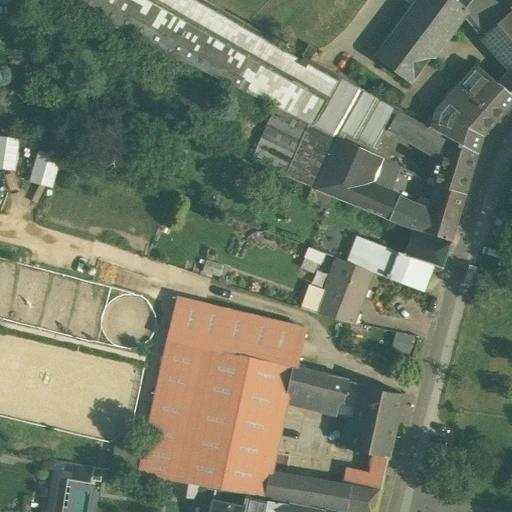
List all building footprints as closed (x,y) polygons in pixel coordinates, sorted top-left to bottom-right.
[(203,0),(58,0),(204,72),(235,88),(338,137),(338,131),(316,121),(339,77),(203,0)] [(419,0),(376,58),(412,84),(463,15),(468,9),(467,9),(454,0),(419,0)] [(454,0),(467,9),(473,0),(454,0)] [(500,0),(473,0),(467,9),(468,9),(463,15),(474,26),(502,1),(500,0)] [(502,1),(474,26),(483,36),(511,10),(507,6),(502,1)] [(511,10),(483,36),(511,68),(511,10)] [(204,72),(161,51),(155,63),(198,84),(204,72)] [(496,83),(479,68),(473,68),(459,84),(464,88),(452,101),(448,97),(439,107),(427,127),(477,154),(482,138),(481,138),(485,133),(511,102),(511,94),(502,85),(501,86),(496,83)] [(235,88),(204,72),(198,84),(229,99),(235,88)] [(511,74),(502,85),(511,94),(511,74)] [(398,110),(339,77),(316,121),(338,131),(376,149),(388,127),(389,127),(398,110)] [(277,110),(254,161),(315,189),(338,137),(277,110)] [(398,110),(389,127),(440,158),(438,164),(436,163),(430,183),(435,185),(436,186),(465,194),(477,154),(427,127),(398,110)] [(378,157),(338,137),(315,189),(358,207),(367,185),(376,164),(378,158),(378,157)] [(32,183),(56,186),(60,153),(36,151),(32,183)] [(428,211),(367,185),(358,207),(398,224),(406,227),(406,226),(415,229),(414,229),(422,232),(428,211)] [(465,194),(436,186),(429,209),(428,211),(422,232),(451,240),(465,194)] [(406,227),(398,224),(393,238),(408,243),(414,229),(415,229),(406,226),(406,227)] [(450,243),(414,231),(408,243),(404,255),(432,265),(441,268),(450,243)] [(355,236),(346,262),(351,264),(361,238),(355,236)] [(404,255),(361,238),(351,264),(373,273),(423,292),(432,265),(404,255)] [(324,255),(309,249),(306,256),(321,262),(324,255)] [(346,262),(337,259),(325,290),(317,314),(353,324),(373,273),(351,264),(346,262)] [(325,290),(309,284),(300,308),(317,314),(325,290)] [(206,348),(291,367),(301,325),(173,296),(163,338),(206,348)] [(206,348),(163,338),(133,472),(176,481),(206,348)] [(291,367),(206,348),(176,481),(208,486),(265,496),(270,473),(286,392),(291,367)] [(348,381),(291,367),(286,392),(336,404),(343,401),(348,381)] [(374,387),(348,381),(343,401),(358,404),(349,449),(388,458),(402,395),(373,388),(374,387)] [(103,470),(54,464),(48,511),(63,511),(67,484),(101,488),(103,470)] [(384,476),(353,469),(350,487),(351,487),(351,491),(379,497),(384,476)] [(350,487),(270,473),(265,496),(347,510),(351,491),(351,487),(350,487)] [(208,486),(176,481),(174,496),(205,501),(208,486)] [(375,511),(379,497),(351,491),(347,510),(358,511),(375,511)] [(239,511),(243,497),(213,495),(209,511),(239,511)] [(286,511),(287,506),(243,497),(239,511),(286,511)]
